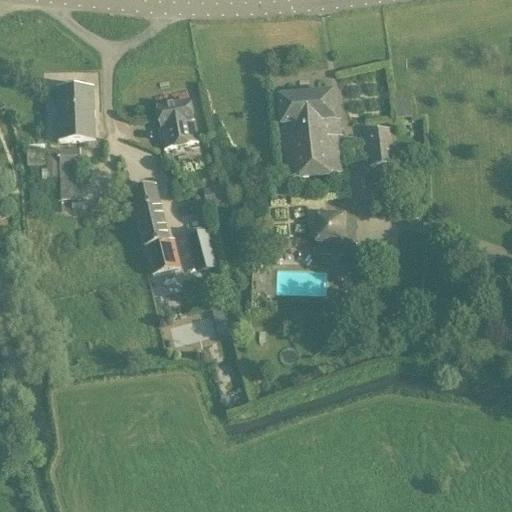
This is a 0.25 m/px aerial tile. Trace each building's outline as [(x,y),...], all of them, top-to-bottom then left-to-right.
[(56,92),(58,146),(94,144),(92,91),(56,92)] [(341,176),(333,95),(278,100),(286,181),(341,176)] [(410,119),(411,96),(395,95),(395,118),(410,119)] [(164,153),(198,145),(193,124),(188,103),(155,111),(159,132),(164,153)] [(395,166),(390,131),(364,134),(368,169),(395,166)] [(81,206),(82,151),(58,150),(56,205),(81,206)] [(228,205),(224,188),(203,193),(207,210),(228,205)] [(173,243),(168,244),(155,189),(131,194),(152,279),(180,272),(173,243)] [(315,216),(313,246),(316,246),(316,257),(354,258),(356,220),(345,220),(345,218),(315,216)] [(187,239),(197,276),(218,271),(208,233),(187,239)]
